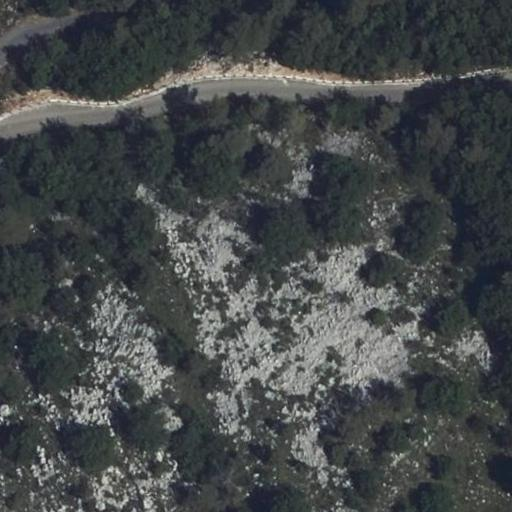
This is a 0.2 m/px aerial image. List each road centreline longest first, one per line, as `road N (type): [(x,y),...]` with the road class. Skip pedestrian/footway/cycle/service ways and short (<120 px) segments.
road 1 (tertiary): [(0,127),(124,112),(208,89),(436,92),(511,83)]
road 2 (unclassified): [(0,59),(47,26),(168,0)]
